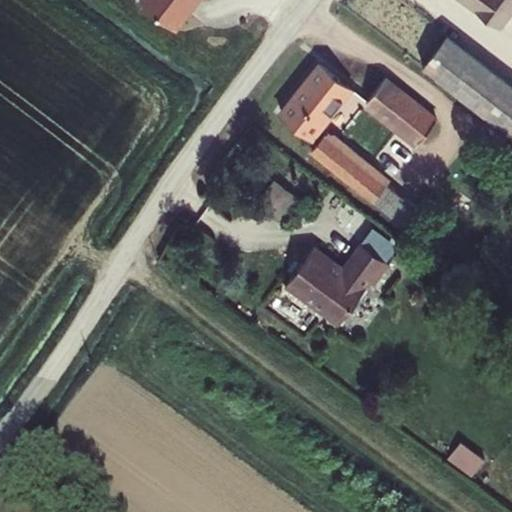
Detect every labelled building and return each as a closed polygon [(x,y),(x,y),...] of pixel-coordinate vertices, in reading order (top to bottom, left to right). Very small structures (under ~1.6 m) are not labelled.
[(153,0),(182,22),(196,4),(193,2),(194,0),(153,0)] [(463,0),(495,23),(511,0),(463,0)] [(445,24),(417,60),(445,82),(473,46),(445,24)] [(445,82),(507,129),(511,121),(511,76),(473,46),(445,82)] [(348,80),(318,57),(277,113),(307,134),(348,80)] [(430,114),(378,73),(361,97),(412,136),(430,114)] [(323,133),(307,150),(407,221),(421,204),(323,133)] [(394,262),(361,240),(339,269),(331,262),(335,256),(317,243),(289,282),(305,297),(311,293),(325,304),(322,310),(341,324),(352,311),(355,313),(365,302),(359,297),(370,280),(378,286),(394,262)] [(461,437),(448,461),(473,474),(486,450),(461,437)]
